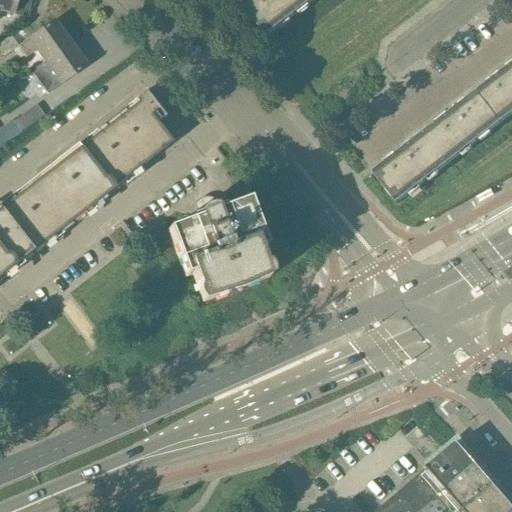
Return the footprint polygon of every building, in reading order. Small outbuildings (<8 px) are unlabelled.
[(0,0),(0,11),(13,15),(14,15),(28,18),(32,0),(0,0)] [(267,38),(315,0),(251,0),(243,7),(267,38)] [(46,61),(71,43),(54,20),(18,47),(26,58),(38,50),(46,61)] [(9,36),(0,42),(0,59),(17,48),(9,36)] [(87,66),(71,43),(46,61),(53,70),(41,79),(51,93),(87,66)] [(511,115),(511,65),(477,92),(502,123),(511,115)] [(0,277),(172,144),(157,124),(165,118),(145,92),(135,100),(139,105),(0,212),(0,277)] [(502,123),(477,92),(425,133),(449,164),(502,123)] [(0,132),(0,148),(59,106),(52,96),(0,132)] [(449,164),(425,133),(373,174),(397,205),(449,164)] [(201,219),(168,231),(186,278),(193,276),(203,303),(269,278),(259,251),(266,248),(249,201),(216,213),(211,200),(196,205),(201,219)] [(377,511),(421,511),(432,503),(477,464),(458,442),(428,469),(426,467),(424,469),(425,470),(413,482),(377,511)] [(463,511),(495,485),(477,464),(432,503),(421,511),(463,511)] [(511,511),(511,504),(495,485),(463,511),(511,511)]
